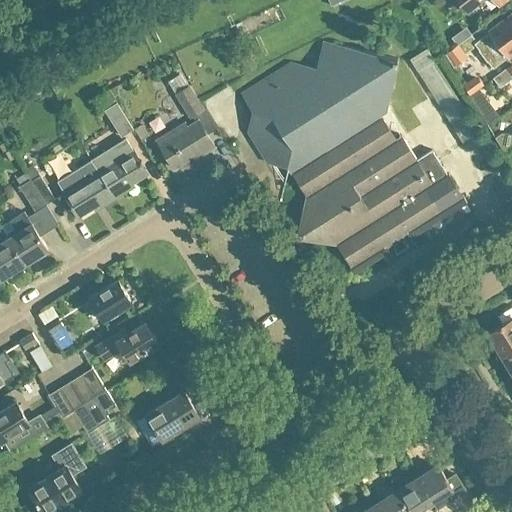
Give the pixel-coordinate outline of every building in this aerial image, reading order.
[(498,0),(500,2),(503,0),(460,0),(468,10),(481,0),(498,0)] [(508,57),(511,54),(511,14),(488,32),(489,32),(476,42),(494,66),(507,57),(508,57)] [(284,159),(292,172),(307,196),(298,234),(337,243),(355,272),(389,251),(386,246),(393,241),(396,252),(409,244),(401,236),(408,232),(411,237),(468,201),(435,148),(417,159),(401,134),(395,138),(382,117),(380,114),(382,109),(386,110),(398,58),(324,41),(317,68),(291,62),(243,92),(258,117),(251,122),(249,131),(259,148),(267,161),(277,163),(284,159)] [(459,44),(445,53),(454,66),(464,59),(466,54),(459,44)] [(426,49),(409,60),(418,73),(435,62),(426,49)] [(55,74),(71,65),(63,50),(46,59),(55,74)] [(511,63),(492,78),(499,87),(511,76),(511,63)] [(168,80),(175,92),(188,84),(181,73),(168,80)] [(473,77),(463,85),(470,95),(484,84),(479,78),(473,77)] [(204,109),(190,85),(177,93),(191,117),(204,109)] [(134,128),(117,101),(105,108),(122,136),(134,128)] [(174,168),(200,152),(201,154),(215,146),(198,118),(187,124),(185,120),(156,138),(174,168)] [(479,131),(472,119),(455,130),(463,142),(479,131)] [(142,124),(135,129),(142,140),(149,135),(142,124)] [(505,154),(511,148),(511,134),(502,132),(496,136),(505,154)] [(125,185),(146,172),(126,138),(92,159),(96,166),(99,171),(115,196),(127,189),(125,185)] [(11,148),(5,152),(10,160),(16,156),(11,148)] [(91,159),(58,180),(62,187),(60,189),(63,194),(59,196),(66,208),(71,204),(72,207),(74,206),(79,214),(92,206),(94,209),(115,196),(99,171),(96,166),(92,159),(91,159)] [(36,168),(27,173),(31,179),(40,174),(36,168)] [(27,173),(16,180),(20,186),(31,179),(27,173)] [(40,174),(31,179),(46,203),(55,198),(40,174)] [(47,204),(46,203),(31,179),(20,186),(36,211),(47,204)] [(11,187),(0,191),(0,200),(4,209),(18,204),(11,187)] [(48,249),(25,211),(10,220),(18,232),(8,237),(25,264),(48,249)] [(0,228),(0,275),(2,278),(25,264),(8,237),(2,227),(0,228)] [(132,301),(118,279),(88,298),(102,320),(132,301)] [(63,325),(58,317),(45,325),(50,333),(63,325)] [(511,347),(511,317),(488,332),(502,354),(511,347)] [(129,362),(159,343),(145,321),(128,333),(124,327),(96,345),(105,359),(121,349),(129,362)] [(37,341),(32,333),(20,340),(25,348),(37,341)] [(511,347),(502,354),(511,371),(511,347)] [(190,361),(180,367),(191,385),(201,378),(202,378),(191,360),(190,361)] [(92,367),(81,373),(96,397),(107,390),(92,367)] [(81,373),(70,380),(85,404),(96,397),(81,373)] [(147,413),(163,439),(189,423),(193,429),(204,422),(190,400),(194,398),(179,374),(170,380),(179,393),(147,413)] [(70,380),(60,387),(74,410),(85,404),(70,380)] [(63,418),(74,410),(60,387),(48,394),(63,418)] [(107,390),(96,397),(85,404),(99,426),(110,420),(105,412),(116,406),(107,390)] [(11,450),(50,426),(42,413),(30,421),(17,401),(0,411),(0,440),(1,442),(4,440),(11,450)] [(74,410),(88,433),(99,426),(85,404),(74,410)] [(100,462),(112,456),(108,450),(126,441),(114,420),(85,435),(100,462)] [(46,511),(82,490),(72,474),(85,465),(71,443),(52,454),(61,468),(29,488),(44,511),(46,511)] [(437,508),(466,490),(455,473),(447,478),(438,464),(417,477),(432,501),(437,508)] [(413,511),(432,501),(417,477),(397,490),(410,511),(413,511)] [(410,511),(397,490),(377,503),(382,511),(410,511)] [(459,501),(452,508),(449,505),(441,511),(468,511),(470,511),(459,501)] [(382,511),(377,503),(363,511),(382,511)]
